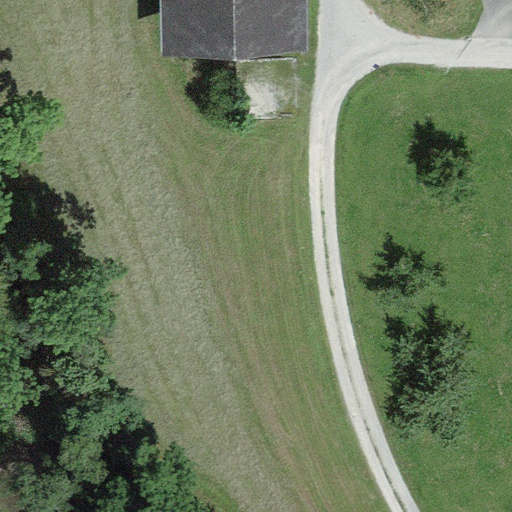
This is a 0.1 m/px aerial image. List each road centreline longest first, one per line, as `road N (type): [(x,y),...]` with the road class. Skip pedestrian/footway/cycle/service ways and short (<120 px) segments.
road 1 (track): [(391,511),(318,214),(336,55),(332,0)]
road 2 (track): [(336,55),(511,51)]
